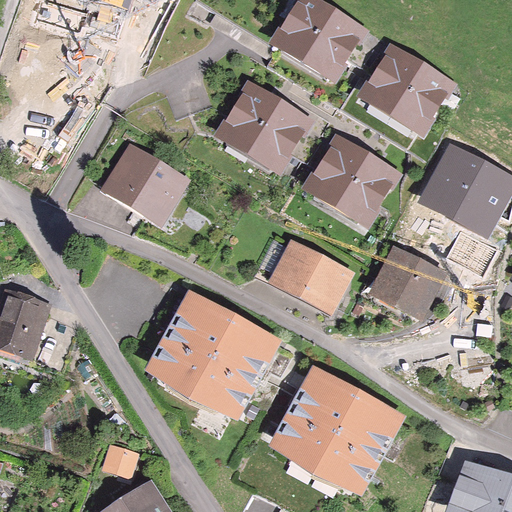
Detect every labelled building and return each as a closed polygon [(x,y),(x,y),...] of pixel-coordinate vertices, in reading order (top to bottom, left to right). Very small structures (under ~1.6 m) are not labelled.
[(135,0),(85,0),(76,23),(119,41),(135,0)] [(306,1),(280,43),(334,76),(360,34),(306,1)] [(394,55),(368,97),(422,130),(447,88),(394,55)] [(251,93),(226,135),(279,167),(305,125),(251,93)] [(339,146),(313,189),(367,221),(393,178),(339,146)] [(108,193),(158,223),(182,185),(132,154),(108,193)] [(458,242),(450,240),(447,256),(462,258),(461,262),(483,266),(487,247),(478,246),(480,234),(476,233),(478,224),(462,221),(458,242)] [(0,233),(0,253),(3,261),(21,255),(11,229),(0,233)] [(258,270),(330,307),(345,277),(274,240),(258,270)] [(436,278),(398,259),(380,295),(418,314),(436,278)] [(462,277),(458,302),(481,306),(487,276),(462,277)] [(46,298),(9,287),(0,315),(0,349),(27,358),(46,298)] [(282,350),(190,301),(146,382),(238,431),(282,350)] [(407,423),(314,375),(270,458),(362,507),(407,423)] [(105,467),(132,474),(139,450),(112,442),(105,467)] [(455,511),(511,511),(511,487),(470,472),(455,511)] [(166,511),(152,488),(112,511),(166,511)]
